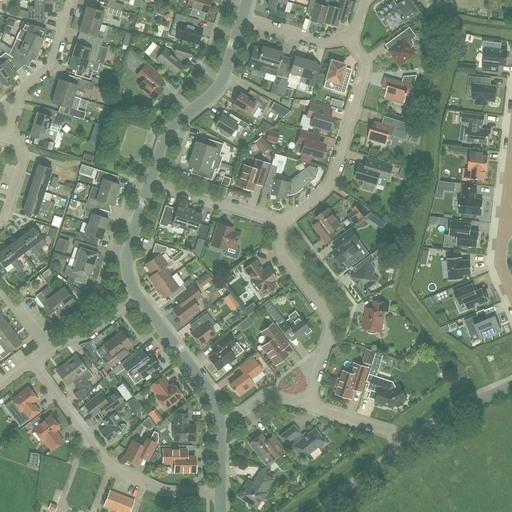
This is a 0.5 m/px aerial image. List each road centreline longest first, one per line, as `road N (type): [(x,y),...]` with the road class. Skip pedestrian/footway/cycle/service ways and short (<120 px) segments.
road 1 (residential): [(219,492),(167,494),(124,474),(31,362)]
road 2 (residential): [(286,226),(332,181),(365,70),(354,39)]
road 3 (residential): [(306,406),(328,324),(283,256),(286,226)]
road 4 (residential): [(150,181),(168,133),(223,80),(240,21)]
road 5 (residential): [(6,138),(19,94),(51,62),(70,0)]
road 6 (residential): [(219,420),(210,393),(138,298)]
road 7 (residential): [(286,226),(150,181)]
road 8 (unclassified): [(404,449),(453,412),(511,383)]
road 9 (residential): [(138,298),(127,257),(150,181)]
